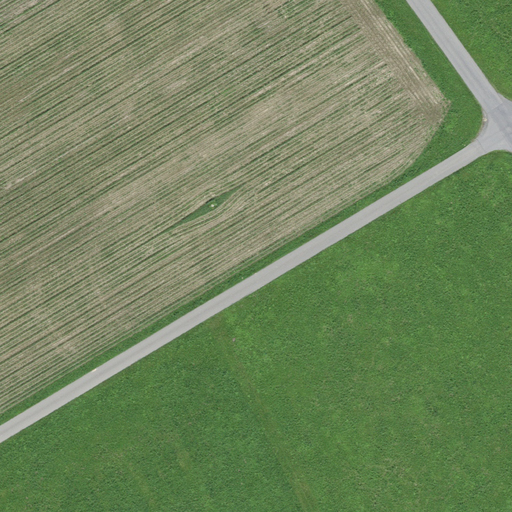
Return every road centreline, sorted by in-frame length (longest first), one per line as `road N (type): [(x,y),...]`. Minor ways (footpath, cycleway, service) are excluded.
road 1 (track): [(511,124),(0,431)]
road 2 (unclassified): [(418,0),(511,130)]
